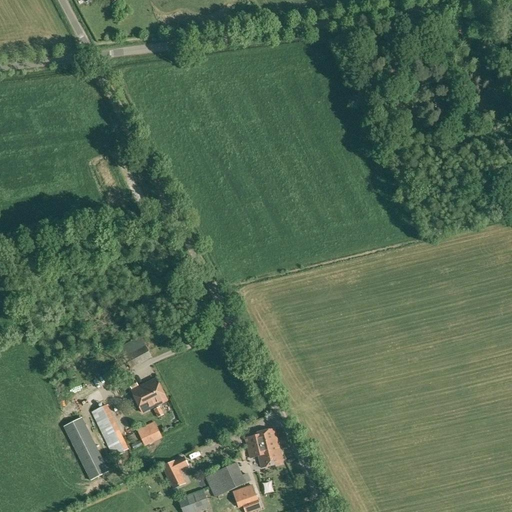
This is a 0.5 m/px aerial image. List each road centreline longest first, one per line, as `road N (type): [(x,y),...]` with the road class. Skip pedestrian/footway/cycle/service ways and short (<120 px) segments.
road 1 (unclassified): [(330,511),(91,56)]
road 2 (unclassified): [(91,56),(503,0)]
